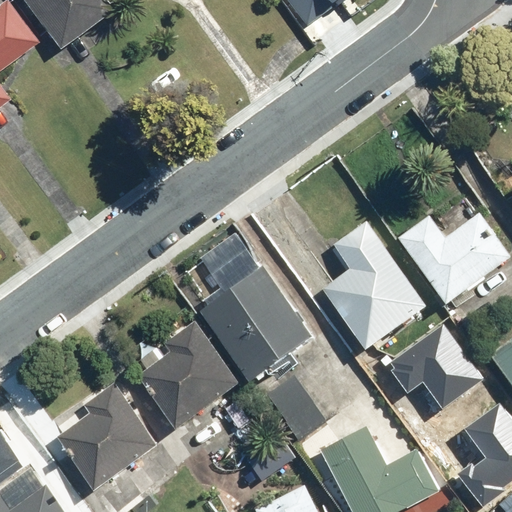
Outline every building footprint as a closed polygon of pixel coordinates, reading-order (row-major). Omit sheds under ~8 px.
[(4,0),(1,0),(0,1),(0,104),(7,99),(0,89),(0,67),(35,43),(4,0)] [(17,0),(52,49),(110,7),(105,0),(17,0)] [(316,0),(320,6),(328,0),(330,0),(343,20),(359,10),(352,0),(316,0)] [(437,216),(405,241),(457,306),(511,262),(511,248),(483,212),(480,214),(466,196),(439,218),(437,216)] [(433,308),(372,223),(333,250),(350,273),(326,289),(372,354),(375,352),(395,380),(418,364),(397,334),(433,308)] [(319,339),(238,232),(175,279),(256,386),(319,339)] [(243,385),(194,322),(165,343),(163,341),(141,358),(152,372),(143,378),(184,431),(243,385)] [(511,343),(494,356),(511,381),(511,343)] [(331,420),(296,375),(268,397),(302,442),(331,420)] [(166,448),(119,382),(53,429),(100,495),(166,448)] [(369,429),(325,453),(356,511),(402,511),(442,491),(421,451),(390,467),(369,429)] [(268,480),(299,457),(284,438),(254,462),(268,480)] [(35,468),(0,491),(0,511),(70,511),(49,484),(39,492),(34,486),(43,479),(35,468)] [(324,511),(312,489),(265,511),(324,511)]
